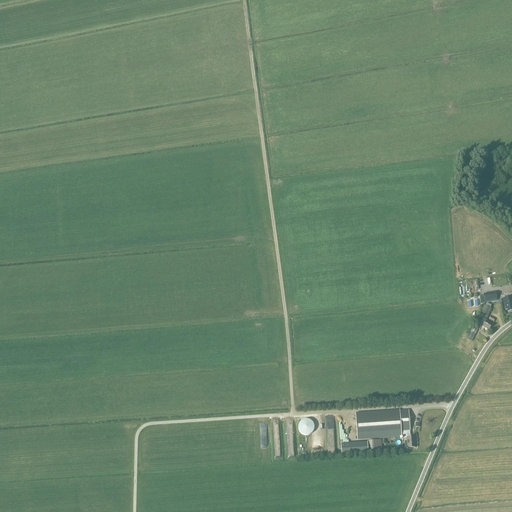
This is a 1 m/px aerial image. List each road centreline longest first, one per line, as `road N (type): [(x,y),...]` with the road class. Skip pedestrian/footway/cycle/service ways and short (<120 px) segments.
road 1 (track): [(244,4),(292,414)]
road 2 (track): [(344,410),(146,425),(136,442),(134,511)]
road 3 (unclassified): [(407,511),(464,383),(511,322)]
